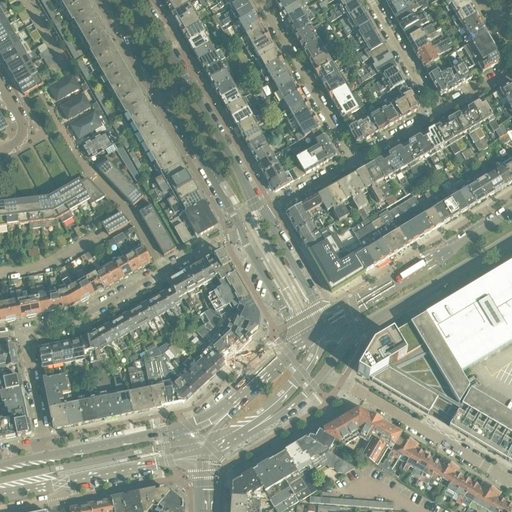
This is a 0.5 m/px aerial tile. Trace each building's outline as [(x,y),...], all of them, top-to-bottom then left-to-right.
[(46,0),(44,0),(41,2),(56,27),(60,25),(46,0)] [(71,0),(63,5),(72,21),(90,10),(84,0),(71,0)] [(170,12),(172,15),(190,5),(188,1),(188,0),(176,0),(167,6),(170,12)] [(204,0),(198,0),(204,9),(208,7),(206,2),(204,0)] [(227,0),(218,6),(220,9),(229,4),(231,8),(244,0),(227,0)] [(245,0),(244,0),(231,8),(232,11),(223,16),(226,20),(250,7),(245,0)] [(286,0),(277,6),(281,13),(302,0),(286,0)] [(302,0),(281,13),(286,21),(300,12),(298,9),(307,3),(305,0),(302,0)] [(336,0),(339,4),(345,0),(327,0),(326,1),(322,4),(318,5),(323,12),(328,9),(326,5),(327,5),(336,0)] [(341,7),(332,12),(330,13),(332,17),(334,16),(358,2),(356,0),(345,0),(339,4),(341,7)] [(390,0),(386,3),(390,10),(405,2),(403,0),(390,0)] [(390,10),(394,17),(418,3),(415,0),(407,5),(405,2),(390,10)] [(394,17),(398,25),(413,16),(411,13),(422,6),(424,10),(429,7),(428,6),(425,0),(423,0),(418,3),(394,17)] [(443,4),(445,8),(459,0),(444,0),(445,2),(443,4)] [(452,10),(455,15),(471,6),(467,0),(459,0),(445,8),(448,13),(452,10)] [(345,14),(347,18),(362,10),(358,2),(334,16),(332,17),(328,19),(328,18),(326,19),(329,24),(345,14)] [(174,19),(177,25),(197,13),(194,7),(192,8),(190,5),(172,15),(174,19)] [(451,19),(456,27),(476,15),(471,6),(455,15),(455,16),(452,17),(451,19)] [(219,26),(221,28),(232,22),(234,25),(234,26),(254,14),(250,7),(226,20),(222,22),(220,23),(219,25),(219,26)] [(286,21),(290,28),(316,13),(316,12),(316,13),(313,9),(302,15),(300,12),(286,21)] [(18,15),(20,19),(27,15),(25,10),(18,15)] [(74,21),(82,35),(100,25),(92,11),(90,10),(72,21),(74,21)] [(343,31),(366,17),(362,10),(347,18),(349,21),(340,27),(333,31),(335,35),(343,31)] [(180,30),(183,34),(201,24),(199,20),(201,20),(197,13),(177,25),(181,30),(180,30)] [(290,28),(294,36),(309,27),(312,25),(310,21),(315,18),(315,16),(317,15),(316,13),(290,28)] [(254,14),(234,26),(241,39),(246,37),(254,33),(251,28),(259,23),(254,14)] [(398,25),(403,32),(426,18),(427,18),(425,14),(415,20),(413,16),(398,25)] [(27,15),(20,19),(22,23),(30,19),(27,15)] [(463,29),(466,34),(481,25),(476,15),(456,27),(458,31),(463,29)] [(0,30),(9,26),(3,16),(0,17),(0,30)] [(347,38),(356,33),(370,24),(366,17),(343,31),(347,38)] [(426,18),(403,32),(407,39),(422,31),(420,27),(429,22),(426,18)] [(254,33),(246,37),(252,46),(267,37),(261,27),(259,23),(251,28),(254,33)] [(188,43),(188,44),(206,33),(208,32),(205,26),(203,27),(201,24),(183,34),(184,37),(185,37),(188,43)] [(339,42),(344,50),(375,32),(370,24),(356,33),(357,36),(344,44),(342,40),(339,42)] [(82,35),(91,51),(108,41),(107,41),(108,39),(100,25),(82,35)] [(294,36),(298,43),(324,28),(323,26),(322,26),(320,27),(320,25),(310,30),(309,27),(294,36)] [(468,40),(470,44),(487,34),(481,25),(466,34),(469,39),(468,40)] [(0,43),(14,36),(9,26),(0,30),(0,43)] [(216,27),(221,37),(225,35),(223,32),(221,28),(219,26),(217,27),(216,27)] [(57,30),(68,48),(75,60),(78,58),(61,27),(57,30)] [(298,43),(302,50),(317,41),(315,38),(326,32),(324,28),(298,43)] [(407,39),(411,47),(435,33),(433,29),(431,30),(426,33),(424,34),(422,31),(407,39)] [(411,47),(415,54),(430,46),(428,42),(438,36),(444,32),(442,29),(435,33),(411,47)] [(29,34),(31,39),(39,35),(36,30),(29,34)] [(223,32),(225,35),(230,44),(231,45),(235,43),(233,39),(230,34),(227,30),(226,30),(223,32)] [(375,32),(344,50),(346,53),(353,49),(362,44),(364,48),(379,39),(375,32)] [(188,44),(194,53),(210,44),(206,38),(208,36),(206,33),(188,44)] [(463,48),(468,57),(484,48),(492,43),(487,34),(470,44),(463,48)] [(39,35),(31,39),(34,43),(41,39),(39,35)] [(221,37),(226,46),(230,44),(225,35),(221,37)] [(0,52),(3,55),(20,45),(14,36),(0,43),(0,52)] [(267,37),(252,46),(245,50),(250,58),(252,57),(255,62),(267,55),(264,51),(272,47),(273,47),(267,37)] [(358,55),(360,60),(383,46),(379,39),(364,48),(366,51),(358,55)] [(415,54),(420,61),(451,43),(449,39),(432,49),(430,46),(415,54)] [(108,41),(91,51),(91,52),(90,52),(99,68),(117,58),(108,41)] [(310,63),(318,59),(315,55),(323,50),(322,48),(318,41),(317,41),(302,50),(308,60),(310,63)] [(424,69),(433,64),(439,60),(436,57),(445,52),(446,52),(453,48),(451,43),(420,61),(424,69)] [(474,67),(477,65),(498,53),(495,48),(492,43),(484,48),(468,57),(474,67)] [(194,53),(199,62),(215,53),(212,48),(210,44),(194,53)] [(5,62),(9,65),(26,55),(20,45),(3,55),(3,57),(2,58),(4,62),(5,62)] [(310,63),(316,74),(331,64),(326,54),(328,53),(330,56),(336,53),(331,45),(323,50),(315,55),(318,59),(310,63)] [(371,58),(373,62),(387,54),(383,46),(360,60),(362,63),(371,58)] [(267,55),(255,62),(256,65),(257,64),(259,68),(261,72),(281,60),(275,50),(274,50),(272,47),(264,51),(267,55)] [(41,60),(43,59),(50,54),(48,50),(39,55),(41,60)] [(215,53),(199,62),(204,72),(220,62),(217,57),(221,55),(219,50),(215,53)] [(236,55),(241,63),(246,60),(241,52),(236,55)] [(230,56),(233,62),(238,60),(235,53),(230,56)] [(500,63),(501,59),(498,53),(477,65),(482,73),(500,63)] [(50,54),(43,59),(45,63),(53,59),(50,54)] [(366,71),(368,74),(391,61),(387,54),(373,62),(375,66),(366,71)] [(11,72),(14,75),(31,65),(26,55),(9,65),(9,67),(8,68),(10,72),(11,72)] [(99,68),(108,83),(126,73),(117,58),(99,68)] [(75,62),(109,119),(112,117),(80,59),(75,62)] [(463,64),(461,62),(460,59),(449,65),(452,70),(456,77),(452,79),(457,88),(458,87),(457,87),(461,85),(462,85),(471,79),(468,74),(467,71),(463,64)] [(246,60),(241,63),(244,68),(249,65),(246,60)] [(281,60),(261,72),(260,73),(267,85),(268,85),(280,79),(277,74),(286,69),(281,60)] [(439,60),(433,64),(437,70),(442,67),(439,60)] [(379,73),(381,77),(396,68),(391,61),(368,74),(364,76),(360,79),(362,83),(379,73)] [(204,72),(210,81),(229,70),(227,66),(224,68),(220,62),(204,72)] [(246,72),(244,68),(241,63),(237,65),(242,74),(246,72)] [(323,86),(324,87),(331,83),(329,79),(339,73),(336,69),(335,70),(331,64),(316,74),(321,83),(323,86)] [(433,64),(424,69),(439,95),(442,96),(447,93),(438,78),(441,76),(437,70),(433,64)] [(16,82),(18,86),(37,75),(31,65),(14,75),(14,77),(13,78),(16,82)] [(355,70),(352,65),(344,70),(346,74),(355,70)] [(367,92),(369,94),(400,76),(396,68),(381,77),(383,80),(373,86),(374,87),(367,91),(367,92)] [(280,79),(268,85),(274,95),(275,94),(294,84),(288,73),(286,70),(286,69),(277,74),(280,79)] [(215,89),(215,90),(231,81),(228,75),(231,74),(229,70),(210,81),(211,84),(212,84),(212,85),(211,86),(213,90),(215,89)] [(452,70),(441,76),(438,78),(447,93),(457,88),(452,79),(456,77),(452,70)] [(476,70),(468,74),(471,79),(478,75),(476,70)] [(55,73),(60,81),(64,78),(60,71),(55,73)] [(108,83),(117,98),(135,88),(126,73),(108,83)] [(329,97),(345,88),(349,85),(339,73),(329,79),(331,83),(324,87),(329,97)] [(37,75),(18,86),(21,90),(20,90),(23,94),(24,96),(43,85),(37,75)] [(50,89),(57,101),(79,88),(72,76),(50,89)] [(392,90),(397,88),(404,83),(400,76),(369,94),(370,96),(377,92),(377,94),(388,88),(390,92),(392,90)] [(218,96),(220,100),(236,91),(231,81),(215,90),(215,91),(214,91),(217,96),(218,95),(218,96)] [(397,88),(403,98),(412,114),(417,110),(418,110),(418,107),(404,83),(397,88)] [(498,97),(500,102),(503,100),(511,95),(511,83),(492,95),(495,99),(498,97)] [(294,84),(275,94),(277,97),(274,99),(277,105),(284,102),(299,93),(294,84)] [(117,98),(125,113),(143,103),(135,88),(117,98)] [(336,109),(337,110),(345,106),(342,102),(350,97),(352,95),(349,90),(347,91),(345,88),(329,97),(334,106),(335,106),(337,109),(336,109)] [(260,90),(257,92),(262,101),(263,101),(266,99),(260,90)] [(222,103),(226,109),(241,100),(236,91),(220,100),(222,103)] [(257,92),(252,95),(254,99),(248,102),(251,107),(253,106),(257,103),(258,103),(262,101),(257,92)] [(284,102),(285,105),(279,109),(280,112),(271,117),(273,119),(275,118),(289,111),(304,102),(299,93),(284,102)] [(345,106),(337,110),(343,120),(350,115),(356,112),(360,109),(363,107),(364,107),(356,93),(352,95),(350,97),(342,102),(345,106)] [(83,95),(61,108),(68,120),(90,107),(83,95)] [(511,95),(503,100),(500,102),(503,107),(501,108),(496,111),(498,114),(503,112),(511,106),(511,95)] [(229,115),(231,119),(251,107),(248,102),(245,97),(241,100),(226,109),(225,110),(227,115),(229,114),(229,115)] [(403,98),(393,104),(397,112),(394,114),(398,122),(398,121),(402,119),(412,114),(403,98)] [(264,104),(264,105),(268,111),(272,108),(266,99),(263,101),(264,104)] [(476,104),(472,106),(482,124),(487,121),(493,132),(495,131),(499,139),(503,136),(499,129),(498,127),(495,122),(493,118),(485,104),(483,101),(476,104)] [(289,111),(275,118),(278,122),(285,118),(288,123),(291,121),(292,122),(294,121),(294,120),(310,111),(304,102),(289,111)] [(127,114),(135,127),(153,117),(150,111),(145,103),(143,103),(125,113),(126,115),(127,114)] [(387,107),(379,112),(388,127),(398,122),(394,114),(397,112),(393,104),(391,105),(389,103),(386,105),(387,107)] [(231,119),(236,128),(259,115),(253,106),(251,107),(231,119)] [(472,106),(463,112),(482,145),(484,149),(488,147),(483,139),(485,138),(478,126),(482,124),(472,106)] [(511,106),(503,112),(508,121),(511,118),(511,106)] [(101,126),(102,125),(107,122),(99,109),(96,111),(99,114),(95,116),(101,126)] [(293,133),(298,130),(299,129),(315,120),(310,111),(294,120),(294,121),(292,122),(291,121),(288,123),(293,133)] [(379,112),(365,120),(370,128),(374,125),(378,133),(388,127),(379,112)] [(463,112),(453,118),(463,135),(467,132),(479,153),(484,149),(482,145),(463,112)] [(94,114),(72,127),(79,140),(101,127),(94,114)] [(236,128),(242,137),(258,127),(264,124),(259,115),(236,128)] [(350,115),(343,120),(347,127),(356,143),(359,144),(365,141),(356,125),(350,115)] [(135,127),(144,142),(162,132),(153,117),(135,127)] [(453,118),(443,123),(460,152),(465,161),(472,157),(474,156),(470,149),(467,151),(465,149),(458,137),(463,135),(453,118)] [(299,129),(298,130),(299,134),(295,136),(298,142),(300,141),(303,139),(311,135),(315,132),(320,129),(315,120),(299,129)] [(365,120),(356,125),(365,141),(375,135),(378,133),(374,125),(370,128),(365,120)] [(111,124),(126,149),(130,147),(115,122),(111,124)] [(433,129),(443,146),(448,144),(460,164),(465,161),(460,152),(443,123),(433,129)] [(499,129),(503,136),(507,134),(501,125),(498,127),(499,129)] [(242,137),(247,146),(263,137),(258,127),(242,137)] [(433,129),(424,135),(435,155),(445,149),(443,146),(433,129)] [(144,142),(153,159),(171,148),(162,132),(144,142)] [(315,132),(311,135),(315,142),(318,148),(319,147),(328,162),(334,158),(335,155),(324,136),(319,139),(315,132)] [(112,146),(105,134),(83,147),(90,159),(112,146)] [(424,135),(413,141),(423,158),(428,155),(435,167),(437,171),(443,168),(440,164),(424,135)] [(507,142),(503,136),(498,140),(502,145),(507,142)] [(247,146),(253,156),(268,147),(269,147),(263,137),(247,146)] [(413,141),(404,146),(420,175),(426,172),(419,160),(423,158),(413,141)] [(307,154),(305,155),(309,163),(314,160),(318,167),(319,167),(328,162),(319,147),(318,148),(315,142),(307,146),(309,149),(311,153),(308,155),(307,155),(307,154)] [(404,146),(394,152),(404,169),(408,167),(415,178),(420,175),(404,146)] [(253,156),(258,166),(274,156),(268,147),(253,156)] [(153,159),(161,173),(179,163),(171,148),(153,159)] [(300,151),(293,155),(297,163),(299,166),(304,176),(315,169),(318,167),(314,160),(309,163),(305,155),(307,154),(307,155),(308,155),(304,148),(301,150),(300,151)] [(129,155),(143,180),(147,177),(133,152),(129,155)] [(394,152),(384,157),(402,189),(406,196),(412,193),(399,172),(404,169),(394,152)] [(258,166),(264,175),(279,166),(274,156),(258,166)] [(384,157),(374,163),(385,181),(389,178),(391,181),(395,190),(396,190),(397,192),(402,189),(384,157)] [(465,161),(463,162),(466,167),(475,161),(472,157),(465,161)] [(98,171),(104,177),(114,168),(108,161),(98,171)] [(154,181),(158,188),(185,173),(179,163),(161,173),(159,174),(162,178),(160,179),(159,179),(154,181)] [(374,163),(365,168),(379,193),(380,193),(384,200),(393,195),(385,181),(374,163)] [(264,175),(269,184),(284,174),(279,166),(264,175)] [(304,176),(299,166),(293,169),(292,170),(287,172),(293,182),(304,176)] [(495,172),(504,188),(511,182),(511,180),(509,175),(504,167),(495,172)] [(104,177),(111,184),(121,175),(114,168),(104,177)] [(365,168),(355,174),(365,191),(371,188),(372,190),(371,190),(379,204),(385,201),(384,200),(380,193),(379,193),(365,168)] [(486,178),(495,193),(504,188),(495,172),(493,169),(489,171),(491,174),(486,178)] [(284,174),(269,184),(274,193),(293,182),(287,172),(284,174)] [(426,172),(420,175),(426,184),(431,181),(426,172)] [(154,204),(172,194),(191,183),(185,173),(158,188),(149,194),(154,204)] [(473,179),(475,182),(485,199),(495,193),(486,178),(483,173),(473,179)] [(368,219),(369,219),(371,218),(368,213),(370,212),(367,207),(367,206),(362,197),(361,196),(359,194),(365,191),(355,174),(346,180),(368,219)] [(111,184),(118,191),(128,182),(121,175),(111,184)] [(87,180),(79,185),(89,202),(91,206),(92,205),(91,204),(95,202),(95,203),(105,198),(87,180)] [(346,180),(336,185),(348,205),(352,202),(358,212),(364,221),(368,219),(346,180)] [(461,180),(453,185),(454,187),(453,188),(467,210),(476,205),(466,187),(463,182),(462,182),(461,180)] [(414,186),(416,189),(425,184),(423,181),(414,186)] [(118,191),(125,199),(135,189),(128,182),(118,191)] [(466,187),(476,205),(485,199),(475,182),(466,187)] [(166,202),(170,209),(197,194),(191,183),(172,194),(174,198),(171,200),(171,199),(166,202)] [(73,187),(70,190),(79,207),(89,202),(79,185),(77,185),(77,184),(72,186),(73,187)] [(336,185),(327,191),(343,220),(349,217),(343,208),(341,207),(340,205),(344,203),(346,206),(348,205),(336,185)] [(445,193),(459,215),(467,210),(453,188),(445,193)] [(63,193),(60,196),(70,213),(79,207),(70,190),(68,190),(67,189),(63,192),(63,193)] [(135,189),(125,199),(133,207),(143,197),(135,189)] [(327,191),(317,196),(327,213),(332,210),(333,212),(333,213),(339,223),(343,220),(327,191)] [(438,200),(450,221),(459,215),(445,193),(437,198),(438,200)] [(164,212),(170,223),(203,204),(197,194),(170,209),(168,210),(164,212)] [(424,196),(427,201),(441,226),(450,221),(438,200),(433,203),(428,194),(424,196)] [(53,198),(50,202),(59,219),(62,224),(73,218),(70,213),(60,196),(58,196),(57,195),(53,197),(53,198)] [(286,214),(297,233),(318,220),(328,215),(327,213),(317,196),(286,214)] [(393,196),(385,200),(389,207),(397,202),(393,196)] [(414,197),(405,203),(425,236),(433,231),(420,208),(414,197)] [(43,201),(39,203),(42,228),(56,227),(56,221),(59,219),(50,202),(48,201),(48,200),(43,200),(43,201)] [(32,203),(27,204),(30,224),(30,230),(42,228),(39,203),(37,202),(37,201),(32,202),(32,203)] [(420,208),(433,231),(441,226),(427,201),(425,203),(426,204),(420,208)] [(21,204),(16,206),(18,225),(30,224),(27,204),(26,204),(25,202),(20,203),(21,204)] [(405,203),(397,208),(417,241),(419,240),(425,236),(405,203)] [(9,205),(5,207),(7,226),(18,225),(16,206),(14,205),(14,204),(9,204),(9,205)] [(203,204),(170,223),(183,246),(189,242),(191,241),(184,227),(194,221),(196,226),(192,228),(198,237),(216,227),(207,211),(208,210),(205,204),(203,205),(203,204)] [(139,213),(143,221),(155,214),(151,206),(139,213)] [(397,208),(388,213),(408,246),(417,241),(397,208)] [(385,213),(379,217),(398,248),(400,252),(400,251),(408,246),(388,213),(386,209),(384,210),(385,213)] [(143,221),(148,229),(160,222),(155,214),(143,221)] [(369,219),(368,220),(386,248),(391,257),(392,257),(400,252),(398,248),(379,217),(377,214),(371,218),(369,219)] [(121,215),(102,225),(108,235),(129,223),(121,215)] [(94,220),(98,227),(102,225),(98,217),(94,220)] [(297,233),(302,242),(324,230),(318,220),(297,233)] [(368,220),(351,230),(361,246),(374,267),(391,257),(386,248),(368,220)] [(148,229),(153,238),(165,231),(160,222),(148,229)] [(83,226),(79,229),(83,236),(87,234),(83,226)] [(83,236),(79,229),(78,227),(73,230),(79,238),(83,236)] [(324,230),(302,242),(307,251),(312,259),(317,267),(322,276),(327,285),(329,289),(329,290),(331,293),(332,293),(340,288),(357,278),(352,270),(347,261),(344,257),(341,251),(344,249),(336,235),(332,236),(327,228),(324,230)] [(153,238),(158,246),(170,239),(165,231),(153,238)] [(122,234),(112,240),(115,245),(125,239),(124,238),(122,234)] [(57,239),(62,248),(67,245),(62,236),(57,239)] [(170,239),(158,246),(164,256),(176,249),(170,239)] [(129,248),(132,253),(141,268),(142,268),(148,265),(147,265),(150,263),(151,264),(152,263),(142,247),(139,249),(136,244),(129,248)] [(104,245),(94,250),(97,255),(106,250),(104,245)] [(361,246),(353,252),(365,273),(374,267),(361,246)] [(97,255),(94,250),(84,256),(86,260),(87,261),(97,256),(97,255)] [(214,255),(205,261),(215,278),(218,277),(221,282),(235,275),(222,253),(221,252),(220,252),(218,252),(215,254),(214,255)] [(353,252),(344,257),(347,261),(352,270),(357,278),(365,273),(353,252)] [(132,253),(123,258),(132,273),(133,273),(134,274),(137,271),(137,270),(141,268),(132,253)] [(123,258),(114,263),(123,279),(124,278),(124,279),(128,277),(128,276),(132,273),(123,258)] [(206,284),(209,289),(213,287),(210,282),(213,280),(215,278),(205,261),(195,266),(206,284)] [(114,263),(104,269),(113,284),(114,283),(115,284),(119,282),(118,281),(123,279),(114,263)] [(511,263),(442,305),(426,315),(373,347),(357,373),(428,415),(511,464),(511,415),(471,391),(468,396),(465,394),(469,388),(461,374),(478,364),(511,343),(511,263)] [(195,266),(186,271),(196,289),(198,288),(206,284),(195,266)] [(86,268),(81,271),(94,295),(99,292),(100,292),(104,290),(104,289),(95,275),(91,277),(86,268)] [(95,275),(104,289),(105,289),(105,290),(109,287),(113,284),(104,269),(95,274),(95,275)] [(80,283),(77,285),(86,301),(89,299),(89,298),(94,295),(81,271),(76,275),(80,283)] [(186,271),(177,277),(194,307),(199,305),(194,296),(200,292),(198,288),(196,289),(186,271)] [(201,295),(208,311),(212,308),(211,305),(213,305),(242,288),(235,275),(221,282),(219,283),(213,287),(209,289),(209,290),(201,295)] [(177,277),(168,282),(178,300),(182,297),(190,310),(194,307),(177,277)] [(49,286),(47,290),(52,313),(55,313),(56,311),(62,310),(62,309),(59,293),(57,283),(56,284),(55,279),(50,280),(51,286),(49,286)] [(62,282),(65,288),(66,288),(75,305),(81,302),(83,303),(86,301),(77,285),(72,288),(67,279),(62,282)] [(171,289),(162,294),(177,320),(182,317),(177,307),(181,304),(180,304),(178,300),(168,282),(167,282),(171,289)] [(42,287),(36,288),(41,314),(47,313),(49,314),(52,313),(47,290),(42,291),(42,287)] [(32,298),(27,299),(31,318),(35,317),(36,315),(41,314),(36,288),(30,289),(31,293),(32,298)] [(64,292),(59,293),(62,309),(63,310),(63,311),(64,311),(65,311),(66,311),(75,305),(66,288),(65,288),(63,289),(64,292)] [(231,310),(231,311),(250,301),(242,288),(213,305),(211,305),(212,308),(208,311),(207,312),(204,313),(199,316),(204,326),(214,319),(213,315),(226,308),(228,310),(231,310)] [(21,291),(15,292),(21,318),(27,317),(28,318),(31,318),(27,299),(26,294),(26,292),(21,293),(21,291)] [(11,303),(7,304),(11,322),(14,321),(15,320),(21,318),(15,292),(9,293),(11,303)] [(162,294),(153,299),(162,315),(167,312),(172,323),(177,320),(162,294)] [(1,295),(0,295),(0,322),(6,322),(7,322),(11,322),(7,304),(3,305),(1,295)] [(153,299),(144,305),(159,330),(164,327),(158,317),(162,315),(153,299)] [(231,311),(226,314),(227,316),(233,318),(234,317),(257,330),(258,329),(259,318),(259,317),(255,309),(254,308),(250,301),(231,311)] [(144,305),(135,310),(143,326),(148,323),(154,333),(159,330),(144,305)] [(135,310),(125,315),(140,341),(145,338),(139,328),(143,326),(135,310)] [(226,314),(217,319),(221,323),(222,324),(225,327),(244,348),(245,347),(251,341),(250,339),(249,338),(257,330),(234,317),(233,318),(227,316),(226,314)] [(125,315),(116,321),(125,336),(129,334),(135,344),(140,341),(125,315)] [(195,331),(202,338),(203,340),(218,323),(214,319),(204,326),(195,331)] [(116,321),(107,326),(121,352),(126,349),(120,339),(125,336),(116,321)] [(114,355),(114,356),(116,360),(119,358),(123,356),(121,352),(107,326),(97,331),(106,347),(110,345),(114,351),(116,354),(114,355)] [(221,326),(203,343),(207,347),(223,364),(228,359),(229,361),(233,357),(232,356),(241,348),(222,327),(221,326)] [(93,336),(91,337),(98,370),(102,369),(101,362),(102,362),(101,357),(105,355),(102,349),(106,347),(97,331),(96,332),(95,331),(92,333),(93,336)] [(81,339),(85,358),(89,357),(90,364),(92,363),(93,371),(98,370),(91,337),(81,339)] [(166,344),(170,349),(177,343),(177,342),(178,341),(176,338),(166,344)] [(203,340),(202,338),(197,343),(193,346),(198,351),(202,356),(217,372),(226,364),(210,347),(203,340)] [(85,359),(85,358),(81,339),(80,339),(80,341),(70,343),(74,362),(85,359)] [(64,364),(74,362),(70,343),(60,345),(64,364)] [(170,349),(169,349),(170,351),(175,358),(183,351),(177,343),(170,349)] [(160,357),(161,357),(164,355),(169,349),(170,349),(166,344),(157,349),(162,356),(160,357)] [(53,366),(64,364),(60,345),(49,347),(53,366)] [(13,346),(2,348),(6,367),(17,365),(13,346)] [(42,368),(53,366),(49,347),(38,349),(42,368)] [(162,356),(157,349),(156,347),(146,353),(149,359),(157,358),(160,357),(161,357),(162,356)] [(198,357),(193,362),(210,380),(217,372),(202,356),(199,359),(198,357)] [(160,357),(157,358),(166,407),(182,403),(181,397),(177,398),(176,393),(174,393),(172,386),(171,383),(165,370),(163,365),(164,364),(161,357),(160,357)] [(144,360),(150,389),(154,409),(155,409),(157,410),(160,409),(160,408),(166,407),(157,358),(151,359),(149,359),(144,360)] [(190,358),(182,366),(201,388),(210,380),(193,362),(190,358)] [(181,373),(176,377),(193,395),(201,388),(182,366),(177,360),(172,364),(177,370),(178,369),(181,373)] [(132,393),(128,393),(132,415),(138,414),(138,412),(143,411),(135,370),(134,368),(128,369),(132,393)] [(170,368),(165,370),(171,383),(172,382),(174,379),(170,368)] [(139,369),(135,370),(143,411),(148,410),(149,411),(152,411),(153,409),(154,409),(150,389),(146,390),(142,373),(140,373),(139,369)] [(114,379),(116,391),(121,416),(126,415),(128,416),(132,415),(128,393),(124,394),(119,373),(112,375),(113,379),(114,379)] [(46,387),(47,391),(67,387),(65,376),(44,380),(45,381),(44,383),(44,386),(46,387)] [(0,393),(22,390),(19,377),(15,378),(0,381),(0,393)] [(174,385),(172,386),(174,393),(176,393),(177,398),(181,397),(182,403),(183,403),(184,403),(185,403),(193,395),(176,377),(174,379),(172,382),(174,385)] [(49,401),(50,410),(60,407),(60,405),(59,402),(63,401),(62,395),(70,393),(69,387),(67,387),(47,391),(48,396),(47,397),(47,400),(49,401)] [(0,395),(1,399),(0,398),(0,405),(5,404),(24,400),(22,390),(0,393),(0,395)] [(121,416),(116,391),(92,396),(93,401),(97,421),(105,419),(106,420),(109,419),(110,418),(111,418),(112,419),(116,418),(116,417),(121,416)] [(78,399),(78,404),(83,425),(88,424),(89,422),(97,421),(93,401),(85,402),(84,398),(78,399)] [(24,400),(5,404),(6,410),(8,410),(9,415),(26,411),(24,400)] [(64,404),(65,406),(69,427),(77,425),(78,426),(83,425),(78,404),(67,406),(66,404),(64,404)] [(60,407),(50,410),(54,429),(56,429),(57,430),(60,430),(61,428),(69,427),(65,406),(61,407),(61,405),(60,405),(60,407)] [(319,432),(337,443),(339,444),(343,447),(350,443),(359,437),(360,439),(366,443),(365,445),(363,447),(364,447),(359,456),(378,466),(379,463),(388,449),(391,451),(401,435),(401,434),(358,409),(319,432)] [(6,416),(7,421),(11,438),(30,434),(31,433),(26,411),(9,415),(10,416),(6,416)] [(0,421),(0,439),(5,438),(6,439),(11,438),(7,421),(3,422),(2,421),(0,421)] [(307,440),(331,453),(337,443),(319,432),(318,432),(316,434),(315,434),(315,435),(315,438),(315,439),(314,438),(313,438),(312,438),(311,438),(310,437),(310,438),(309,440),(307,439),(307,440)] [(389,455),(388,457),(392,459),(393,457),(398,460),(409,441),(400,436),(401,435),(391,451),(389,455)] [(307,439),(295,446),(301,456),(305,453),(315,471),(316,472),(326,466),(328,469),(334,470),(338,474),(342,474),(343,476),(355,469),(351,466),(334,456),(331,453),(307,440),(307,439)] [(409,441),(398,460),(403,463),(399,469),(402,471),(416,449),(417,446),(409,441)] [(285,452),(310,496),(318,491),(309,475),(315,471),(305,453),(301,456),(295,446),(285,452)] [(416,449),(402,471),(410,476),(423,454),(416,449)] [(285,452),(273,460),(298,503),(310,496),(285,452)] [(431,459),(423,454),(410,476),(419,480),(420,479),(431,459)] [(352,463),(353,463),(351,466),(356,469),(357,466),(361,461),(356,458),(352,463)] [(431,459),(420,479),(423,481),(422,483),(427,485),(428,484),(439,463),(431,459)] [(275,511),(283,511),(298,503),(273,460),(272,460),(252,472),(270,502),(275,511)] [(378,466),(381,469),(396,477),(395,477),(386,460),(383,465),(379,463),(378,466)] [(439,463),(428,484),(431,486),(433,482),(438,485),(439,485),(450,465),(441,460),(439,463)] [(444,494),(457,474),(459,470),(450,465),(439,485),(447,490),(444,494)] [(232,484),(231,499),(260,501),(270,502),(252,472),(232,484)] [(457,474),(444,494),(452,499),(453,499),(465,478),(457,474)] [(465,478),(453,499),(457,501),(456,503),(460,505),(461,503),(473,483),(465,478)] [(469,508),(480,488),(473,483),(461,503),(469,508)] [(480,488),(469,508),(475,511),(477,511),(482,504),(491,489),(482,484),(480,488)] [(152,511),(153,511),(155,511),(170,493),(166,489),(165,488),(138,494),(142,511),(147,511),(150,509),(152,511)] [(482,504),(477,511),(489,511),(498,498),(500,494),(491,489),(482,504)] [(156,511),(182,511),(183,504),(183,503),(182,503),(170,493),(155,511),(156,511)] [(142,511),(138,494),(121,497),(124,511),(142,511)] [(124,511),(121,497),(111,500),(113,511),(124,511)] [(499,511),(505,502),(498,498),(489,511),(499,511)] [(259,511),(260,501),(231,499),(230,509),(230,511),(259,511)] [(330,499),(329,505),(393,510),(393,504),(330,499)] [(102,511),(113,511),(111,500),(107,500),(106,502),(100,503),(102,511)] [(510,511),(511,509),(511,506),(505,502),(499,511),(510,511)] [(91,511),(102,511),(100,503),(96,504),(94,503),(89,504),(91,511)]
